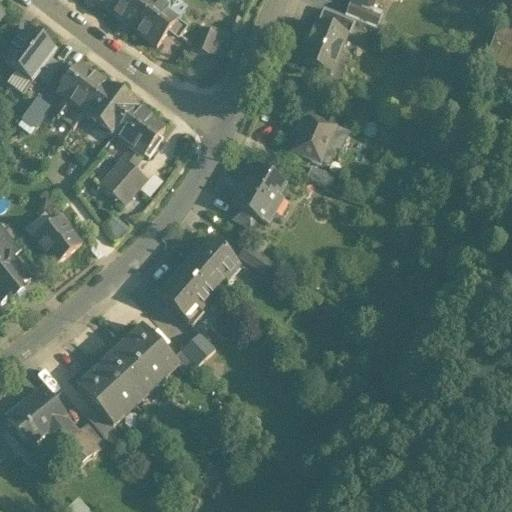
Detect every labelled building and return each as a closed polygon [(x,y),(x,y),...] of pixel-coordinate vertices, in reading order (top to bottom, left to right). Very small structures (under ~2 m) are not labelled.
[(119,0),(89,0),(108,14),(119,0)] [(146,0),(119,0),(108,14),(133,34),(155,6),(159,0),(148,0),(148,1),(146,0)] [(159,0),(155,6),(133,34),(156,52),(170,34),(179,42),(186,33),(176,26),(185,14),(167,0),(159,0)] [(339,0),(350,4),(366,11),(367,9),(372,12),(372,11),(376,0),(339,0)] [(372,12),(367,9),(366,11),(350,4),(344,20),(355,25),(376,33),(383,16),(372,11),(372,12)] [(344,20),(323,11),(317,26),(346,38),(349,39),(355,25),(344,20)] [(511,26),(504,24),(483,80),(509,89),(511,80),(511,26)] [(317,26),(316,26),(307,49),(304,48),(297,65),(330,78),(346,38),(317,26)] [(215,37),(203,32),(194,53),(207,58),(208,56),(215,37)] [(43,45),(27,33),(3,65),(31,87),(37,80),(50,62),(55,55),(52,52),(52,51),(43,45)] [(227,42),(215,37),(208,56),(220,61),(227,42)] [(50,62),(37,80),(46,88),(60,70),(50,62)] [(106,90),(78,69),(69,80),(66,77),(58,87),(62,90),(56,97),(68,106),(56,122),(73,135),(83,120),(84,119),(85,119),(107,90),(106,90)] [(137,110),(107,88),(106,90),(107,90),(85,119),(84,119),(83,120),(113,142),(114,141),(114,140),(136,112),(137,110)] [(37,102),(22,122),(33,131),(48,111),(37,102)] [(136,112),(114,140),(114,141),(131,154),(142,161),(143,162),(145,159),(150,163),(159,150),(155,147),(165,133),(136,112)] [(335,131),(306,119),(290,156),(320,168),(321,166),(327,169),(334,153),(339,156),(347,137),(335,132),(335,131)] [(124,163),(101,190),(123,209),(147,183),(134,171),(142,161),(131,154),(124,163)] [(333,179),(311,169),(306,179),(328,189),(333,179)] [(255,170),(233,208),(239,212),(256,222),(262,225),(263,224),(268,227),(275,215),(270,212),(284,187),(255,170)] [(256,222),(239,212),(232,223),(249,233),(256,222)] [(82,249),(59,222),(33,243),(56,271),(82,249)] [(21,254),(0,228),(0,247),(11,262),(21,254)] [(238,268),(209,242),(181,273),(211,300),(238,268)] [(11,262),(0,247),(0,308),(0,309),(9,301),(13,306),(25,296),(21,292),(30,285),(11,262)] [(271,267),(246,250),(239,261),(264,278),(271,267)] [(211,300),(181,273),(157,300),(184,324),(195,311),(198,314),(211,300)] [(142,330),(76,392),(96,413),(112,431),(177,371),(178,370),(172,363),(142,330)] [(214,354),(199,338),(182,354),(197,370),(214,354)] [(182,354),(172,363),(178,370),(177,371),(186,380),(197,370),(182,354)] [(43,392),(6,422),(29,450),(48,434),(69,461),(65,464),(67,466),(71,463),(78,471),(94,458),(77,438),(64,422),(66,420),(43,392)] [(112,431),(96,413),(86,422),(102,440),(112,431)] [(104,449),(87,429),(77,438),(94,458),(104,449)] [(64,511),(89,511),(76,500),(64,511)]
